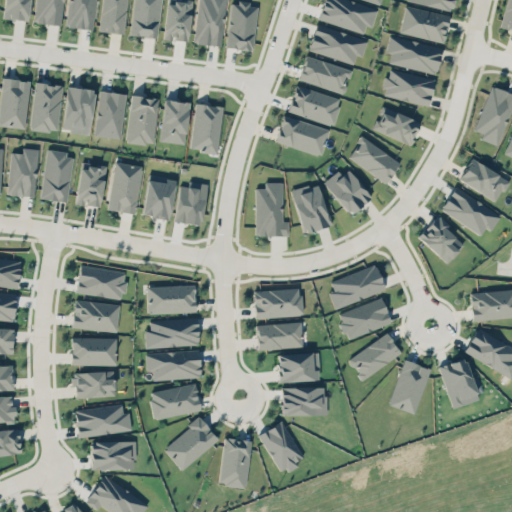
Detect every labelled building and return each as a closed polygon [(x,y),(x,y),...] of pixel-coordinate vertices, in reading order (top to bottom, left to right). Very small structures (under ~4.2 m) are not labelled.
[(29,0),(3,0),(1,17),(27,20),(29,0)] [(35,0),(33,22),(60,25),(62,0),(35,0)] [(95,0),(67,0),(65,26),(93,29),(95,0)] [(126,0),(101,0),(98,30),(124,33),(126,0)] [(160,0),(132,0),(129,34),(156,37),(160,0)] [(192,1),(180,0),(166,0),(162,38),(187,41),(192,1)] [(226,0),(198,0),(193,42),(220,46),(226,0)] [(257,6),(249,5),(249,2),(231,0),(230,0),(225,47),(252,50),(257,6)] [(363,32),(365,24),(371,26),(377,8),(350,0),(322,0),(317,19),(363,32)] [(406,0),(406,1),(450,10),(452,0),(406,0)] [(511,0),(505,0),(500,27),(511,29),(511,0)] [(449,15),(405,4),(398,31),(442,42),(449,15)] [(307,51),(353,63),(355,55),(361,57),(366,37),(315,23),(307,51)] [(441,47),(389,35),(385,51),(391,52),(388,63),(435,73),(441,47)] [(350,69),(305,55),(298,79),(343,93),(350,69)] [(428,105),(433,78),(387,68),(382,95),(428,105)] [(0,125),(24,128),(29,80),(2,77),(0,95),(0,125)] [(56,131),(62,85),(34,81),(29,128),(56,131)] [(332,124),(340,97),(295,84),(287,112),(332,124)] [(89,133),(94,89),(66,85),(61,129),(89,133)] [(496,145),(511,105),(511,92),(491,85),(473,129),(482,133),(479,138),(496,145)] [(93,134),(119,138),(126,93),(99,90),(93,134)] [(157,97),(130,94),(126,141),(153,144),(157,97)] [(159,141),(184,143),(188,101),(163,99),(159,141)] [(222,106),(194,102),(189,149),(216,152),(222,106)] [(411,143),(419,120),(380,106),(371,130),(411,143)] [(329,129),(283,114),(274,141),(320,155),(329,129)] [(399,163),(362,135),(347,155),(384,183),(399,163)] [(11,151),(6,193),(33,196),(39,149),(22,147),(21,152),(11,151)] [(73,153),(46,149),(39,197),(67,201),(73,153)] [(507,178),(469,159),(458,181),(496,200),(507,178)] [(107,209),(134,212),(141,165),(114,161),(107,209)] [(80,167),(74,202),(99,206),(106,166),(87,163),(86,168),(80,167)] [(323,181),(349,214),(370,197),(348,169),(341,174),(337,170),(323,181)] [(167,219),(175,179),(148,173),(140,214),(167,219)] [(200,224),(205,182),(187,180),(187,186),(177,185),(173,221),(200,224)] [(281,182),(264,182),(264,188),(254,188),(254,235),(287,235),(287,220),(281,220),(281,182)] [(291,188),(300,231),(328,225),(319,182),(291,188)] [(490,230),(500,214),(454,186),(439,209),(480,234),(484,227),(490,230)] [(445,262),(463,244),(445,228),(448,224),(438,214),(417,236),(445,262)] [(0,285),(16,287),(20,260),(0,257),(0,285)] [(75,291),(122,298),(124,281),(122,281),(124,271),(79,264),(75,291)] [(334,308),(384,289),(374,264),(329,280),(333,290),(328,292),(334,308)] [(193,284),(146,285),(146,312),(194,311),(193,284)] [(253,289),(254,316),(301,315),(300,287),(253,289)] [(511,316),(511,288),(469,291),(470,319),(511,316)] [(0,318),(13,319),(14,292),(0,290),(0,318)] [(346,339),(390,322),(380,296),(338,313),(341,322),(339,323),(346,339)] [(71,327),(116,331),(118,303),(74,299),(71,327)] [(144,347),(197,344),(196,317),(149,319),(149,329),(144,329),(144,347)] [(300,321),(255,323),(256,348),(301,346),(300,321)] [(0,352),(11,353),(12,328),(0,327),(0,352)] [(511,346),(476,327),(462,351),(509,377),(511,371),(511,368),(509,366),(511,360),(511,346)] [(347,358),(362,378),(399,352),(385,332),(347,358)] [(70,364),(114,365),(115,337),(70,336),(70,364)] [(145,351),(146,370),(152,370),(152,379),(199,377),(198,350),(145,351)] [(278,381),(318,379),(317,351),(276,353),(278,381)] [(451,407),(477,399),(464,357),(437,365),(451,407)] [(429,368),(403,359),(387,404),(413,413),(429,368)] [(0,364),(0,389),(12,389),(11,364),(0,364)] [(73,396),(113,395),(113,370),(72,371),(73,396)] [(148,391),(153,418),(200,409),(194,382),(148,391)] [(281,414),(325,413),(324,386),(280,387),(281,414)] [(10,396),(0,395),(0,421),(14,422),(14,405),(10,405),(10,396)] [(130,429),(127,411),(122,412),(121,403),(74,409),(78,437),(130,429)] [(179,468),(217,440),(200,417),(162,446),(179,468)] [(302,456),(281,420),(257,434),(280,473),(296,463),(295,460),(302,456)] [(0,454),(20,452),(17,427),(0,429),(0,454)] [(249,440),(222,437),(218,484),(245,486),(249,440)] [(89,441),(90,469),(134,468),(133,440),(89,441)] [(138,511),(145,502),(102,474),(85,501),(96,508),(99,504),(110,511),(138,511)] [(57,511),(80,511),(75,502),(57,511)]
